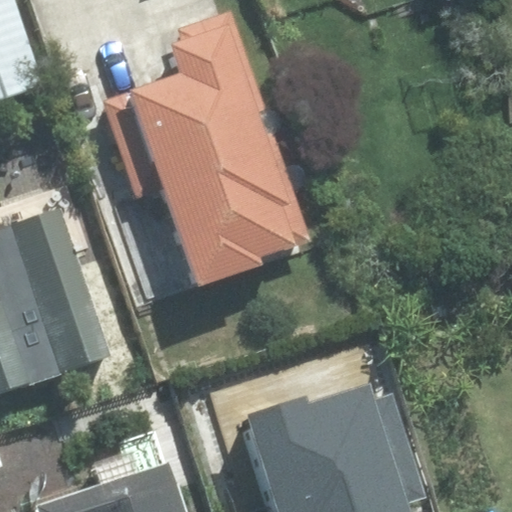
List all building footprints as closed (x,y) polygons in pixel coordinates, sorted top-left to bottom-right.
[(10,0),(0,0),(0,98),(41,84),(10,0)] [(306,256),(223,11),(155,34),(169,74),(97,98),(133,204),(155,197),(189,296),(306,256)] [(58,195),(0,213),(0,403),(111,368),(58,195)] [(306,394),(246,413),(277,511),(409,511),(407,502),(426,497),(393,394),(376,399),(371,382),(308,401),(306,394)] [(173,511),(149,441),(83,464),(91,486),(27,508),(28,511),(173,511)]
